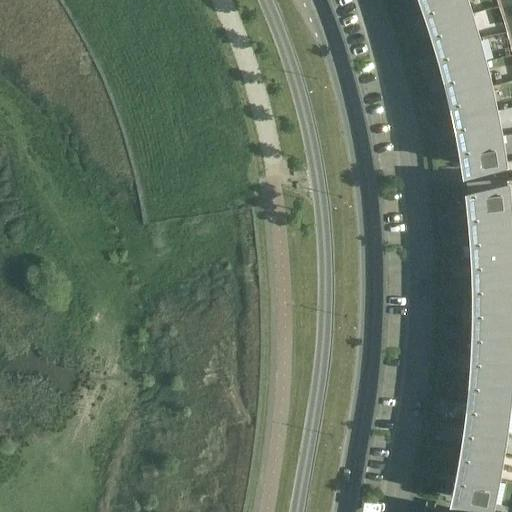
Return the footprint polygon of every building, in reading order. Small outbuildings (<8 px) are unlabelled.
[(125,0),(131,9),(148,0),(125,0)] [(172,0),(148,0),(131,9),(142,30),(143,30),(150,43),(159,38),(152,25),(179,11),(172,0)] [(470,13),(466,0),(429,0),(424,2),(432,24),(470,13)] [(478,37),(470,13),(432,24),(439,47),(478,37)] [(484,61),(478,37),(439,47),(445,71),(484,61)] [(163,49),(153,52),(159,66),(158,66),(166,88),(205,74),(196,52),(168,62),(163,49)] [(490,85),(484,61),(445,71),(450,94),(490,85)] [(205,74),(166,88),(174,111),(175,110),(180,124),(190,121),(185,107),(213,96),(205,74)] [(495,110),(490,85),(450,94),(455,117),(495,110)] [(500,135),(495,110),(455,117),(460,141),(500,135)] [(192,132),(183,134),(186,149),(185,149),(189,171),(189,172),(230,164),(225,141),(195,147),(192,132)] [(504,160),(500,135),(460,141),(464,165),(488,162),(488,163),(500,161),(504,160)] [(189,195),(176,198),(179,214),(208,208),(205,193),(234,187),(230,164),(189,172),(189,171),(184,172),(189,195)] [(502,179),(490,180),(490,181),(466,183),(469,208),(509,205),(506,179),(502,179)] [(511,230),(509,205),(469,208),(471,232),(511,230)] [(511,254),(511,247),(511,230),(471,232),(472,256),(511,254)] [(511,279),(511,254),(472,256),(473,280),(511,279)] [(511,304),(511,279),(473,280),(473,304),(511,304)] [(511,304),(473,304),(472,328),(511,329),(511,304)] [(511,341),(511,329),(472,328),(471,352),(511,355),(511,341)] [(511,355),(471,352),(469,376),(509,380),(511,355)] [(509,380),(469,376),(467,399),(507,405),(509,380)] [(507,405),(467,399),(464,423),(504,429),(507,405)] [(504,429),(464,423),(460,447),(500,454),(504,429)] [(500,454),(460,447),(456,470),(495,479),(500,454)] [(495,479),(456,470),(451,495),(474,500),(474,501),(486,504),(486,503),(490,504),(495,479)]
